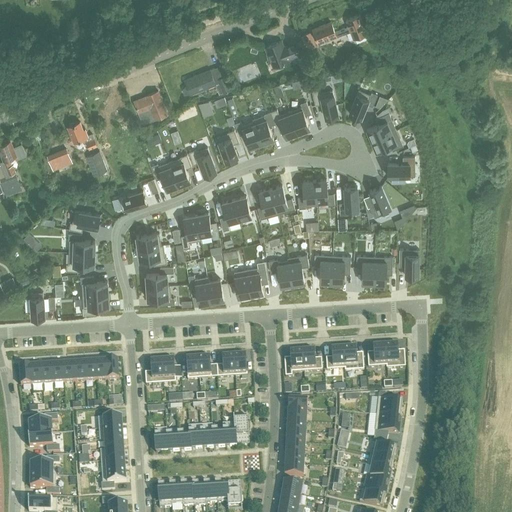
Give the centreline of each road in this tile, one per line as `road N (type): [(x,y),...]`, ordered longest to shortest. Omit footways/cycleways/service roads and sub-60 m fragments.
road 1 (residential): [(271,315),(399,306),(417,312),(423,387),(403,511)]
road 2 (tertiary): [(0,119),(305,0)]
road 3 (residential): [(129,325),(117,257),(121,226),(262,162)]
road 4 (residential): [(262,162),(351,165),(357,141),(342,130),(271,159)]
road 5 (residential): [(271,315),(275,405),(266,511)]
road 6 (residential): [(129,325),(141,511)]
road 7 (residential): [(12,511),(13,429),(0,350)]
road 8 (residential): [(129,325),(271,315)]
road 9 (residential): [(0,333),(129,325)]
